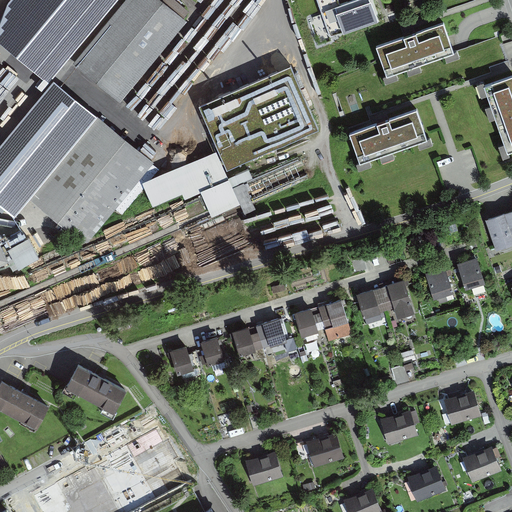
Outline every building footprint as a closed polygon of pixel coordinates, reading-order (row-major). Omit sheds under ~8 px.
[(0,25),(0,43),(48,83),(116,0),(11,0),(7,5),(0,25)] [(126,0),(73,65),(120,103),(187,22),(184,20),(190,12),(175,0),(163,0),(162,2),(158,0),(126,0)] [(348,0),(342,2),(341,0),(315,0),(329,40),(380,22),(372,0),(348,0)] [(455,54),(444,23),(376,47),(387,78),(455,54)] [(0,93),(19,69),(7,60),(0,68),(0,93)] [(319,130),(291,66),(199,107),(227,171),(319,130)] [(511,152),(511,76),(484,87),(508,154),(511,152)] [(87,246),(154,163),(54,82),(0,148),(0,204),(6,210),(15,217),(30,199),(87,246)] [(428,141),(417,111),(349,134),(360,165),(428,141)] [(216,151),(142,184),(153,207),(182,194),(185,199),(201,192),(229,180),(228,178),(216,151)] [(249,169),(228,178),(229,180),(232,187),(253,177),(249,169)] [(229,180),(201,192),(212,218),(240,205),(232,187),(229,180)] [(511,246),(511,235),(504,214),(486,220),(496,251),(511,246)] [(39,229),(31,233),(37,245),(45,242),(39,229)] [(11,248),(8,250),(19,270),(39,259),(28,239),(23,241),(17,231),(5,237),(11,248)] [(0,266),(9,261),(0,244),(0,243),(0,266)] [(485,285),(477,258),(457,264),(465,291),(485,285)] [(454,294),(446,267),(426,273),(434,300),(454,294)] [(415,314),(405,280),(357,295),(365,319),(367,325),(382,320),(380,314),(381,314),(381,313),(394,308),(398,319),(415,314)] [(284,284),(272,287),(274,294),(286,290),(284,284)] [(352,334),(342,300),(319,307),(321,313),(326,329),(329,341),(352,334)] [(314,315),(312,309),(295,314),(302,338),(319,333),(319,331),(326,329),(321,313),(314,315)] [(287,343),(280,319),(257,326),(258,333),(263,348),(270,346),(271,348),(287,343)] [(132,323),(117,329),(118,333),(127,329),(130,335),(137,332),(135,328),(134,328),(132,323)] [(251,335),(249,328),(233,333),(240,357),(253,353),(255,361),(266,357),(263,348),(258,333),(251,335)] [(226,362),(219,338),(202,343),(205,355),(200,357),(203,365),(208,364),(209,367),(226,362)] [(189,354),(187,347),(170,352),(178,376),(194,371),(193,366),(195,365),(193,360),(194,360),(192,353),(189,354)] [(413,350),(401,353),(404,364),(416,360),(413,350)] [(127,391),(79,366),(66,389),(115,415),(127,391)] [(50,407),(2,381),(0,384),(0,410),(37,430),(50,407)] [(482,416),(474,391),(444,400),(452,425),(482,416)] [(419,435),(411,411),(381,420),(388,444),(419,435)] [(345,458),(338,433),(307,442),(315,467),(345,458)] [(117,455),(128,481),(178,461),(168,435),(117,455)] [(502,471),(492,446),(463,458),(473,482),(502,471)] [(284,477),(276,451),(246,461),(254,486),(284,477)] [(447,491),(437,466),(408,478),(418,503),(447,491)] [(47,492),(53,511),(74,511),(107,501),(98,474),(47,492)] [(313,482),(303,485),(304,492),(315,489),(313,482)] [(382,511),(373,489),(344,501),(348,511),(382,511)]
